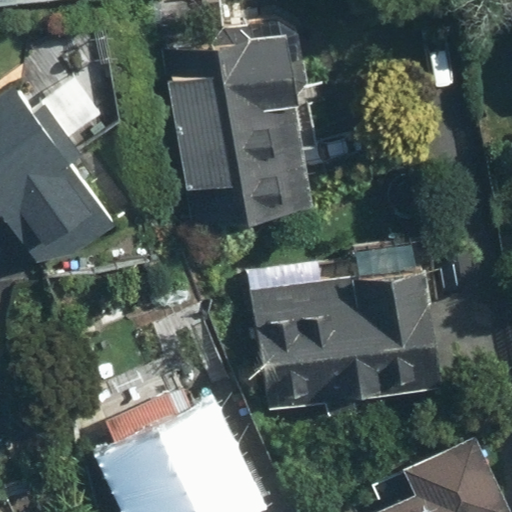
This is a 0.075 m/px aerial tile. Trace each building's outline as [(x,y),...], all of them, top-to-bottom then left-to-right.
[(296,206),(268,34),(152,53),(180,225),(296,206)] [(0,234),(28,270),(109,221),(25,84),(0,83),(0,234)] [(415,269),(242,288),(255,404),(427,386),(415,269)] [(150,395),(78,427),(117,511),(201,511),(199,508),(225,496),(189,416),(164,427),(150,395)] [(402,494),(363,511),(490,511),(456,437),(390,467),(402,494)]
